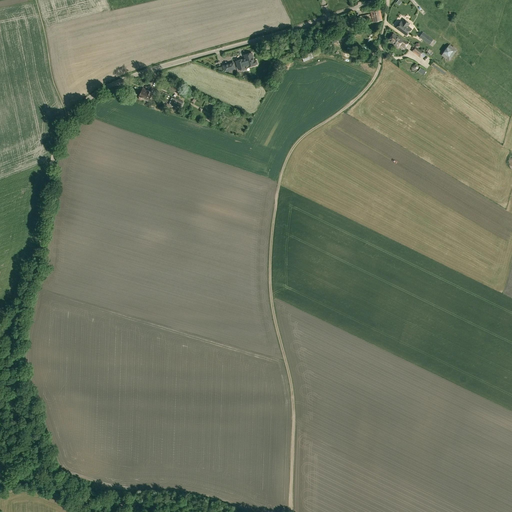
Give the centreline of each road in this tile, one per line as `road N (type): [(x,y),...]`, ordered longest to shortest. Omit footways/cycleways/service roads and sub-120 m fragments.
road 1 (track): [(288,511),(293,397),(269,286),(281,173),(294,145),(375,77),(387,0)]
road 2 (unclassified): [(8,327),(37,251),(60,133),(89,97),(132,75),(376,0)]
road 3 (unclassified): [(174,511),(84,500),(0,475)]
